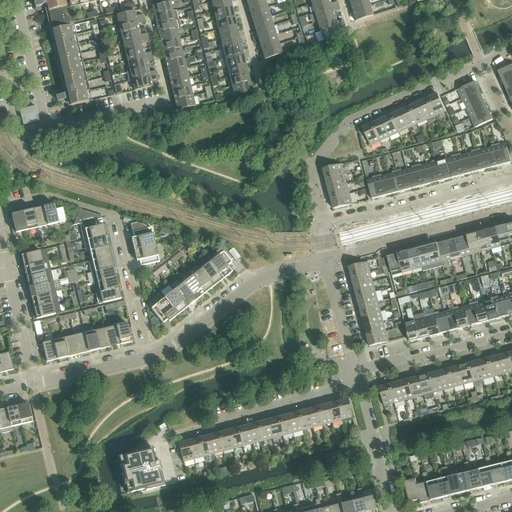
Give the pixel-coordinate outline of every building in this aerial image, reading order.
[(52,29),(52,31),(67,94),(59,96),(59,93),(56,93),(56,96),(58,102),(69,100),(70,107),(88,102),(70,27),(70,26),(70,27),(69,25),(69,24),(74,22),(70,5),(90,0),(42,0),(34,2),(35,9),(36,12),(39,11),(38,9),(47,7),(52,27),(51,27),(51,28),(52,28),(52,29)] [(229,0),(223,0),(212,3),(214,12),(232,8),(229,0)] [(245,0),(265,60),(282,55),(264,0),(245,0)] [(332,9),(328,0),(326,0),(312,5),(315,14),(332,9)] [(367,0),(359,0),(350,3),(353,12),(370,7),(367,0)] [(170,2),(153,6),(155,16),(172,12),(170,2)] [(373,16),(370,7),(353,12),(356,22),(373,16)] [(232,8),(214,12),(217,21),(234,17),(232,8)] [(332,9),(315,14),(318,23),(335,18),(332,9)] [(134,11),(117,15),(119,25),(136,21),(134,11)] [(172,12),(155,16),(157,26),(178,21),(176,11),(172,12)] [(234,17),(217,21),(219,31),(236,27),(234,17)] [(335,18),(318,23),(320,32),(337,27),(335,18)] [(136,21),(119,25),(121,35),(139,30),(137,25),(144,24),(143,19),(139,20),(136,21)] [(178,21),(157,26),(159,35),(177,31),(181,30),(178,21)] [(236,27),(219,31),(221,40),(238,36),(236,27)] [(340,36),(337,27),(320,32),(323,42),(340,36)] [(139,30),(121,35),(124,44),(141,40),(139,30)] [(177,31),(159,35),(161,44),(179,40),(177,31)] [(238,36),(221,40),(223,50),(241,46),(238,36)] [(141,40),(124,44),(126,53),(143,49),(141,40)] [(179,40),(161,44),(164,54),(181,50),(179,40)] [(241,46),(223,50),(225,59),(243,55),(241,46)] [(143,49),(126,53),(128,63),(152,57),(151,53),(144,54),(143,49)] [(181,50),(164,54),(166,63),(183,59),(181,50)] [(243,55),(225,59),(228,69),(245,64),(243,55)] [(130,72),(126,73),(148,68),(145,58),(148,58),(149,62),(153,61),(152,57),(128,63),(130,72)] [(183,59),(166,63),(168,73),(186,69),(183,59)] [(245,64),(228,69),(230,78),(247,74),(245,64)] [(511,65),(498,72),(502,82),(511,77),(511,65)] [(148,68),(126,73),(129,82),(132,81),(157,76),(156,71),(149,73),(148,68)] [(186,69),(168,73),(170,82),(188,78),(186,69)] [(247,74),(230,78),(232,87),(250,83),(247,74)] [(157,76),(132,81),(135,91),(152,87),(151,81),(158,80),(157,76)] [(511,88),(511,77),(502,82),(506,91),(511,88)] [(188,78),(170,82),(173,91),(190,87),(188,78)] [(250,83),(232,87),(235,97),(252,93),(250,83)] [(476,83),(458,91),(463,100),(482,91),(480,88),(478,89),(476,83)] [(190,87),(173,91),(175,101),(192,97),(190,87)] [(482,96),(484,95),(482,91),(463,100),(467,110),(484,102),(482,96)] [(427,97),(436,117),(445,112),(438,95),(431,98),(431,95),(427,97)] [(192,97),(175,101),(177,111),(195,107),(192,97)] [(424,101),(419,103),(427,121),(436,117),(427,97),(423,99),(424,101)] [(484,102),(467,110),(471,119),(490,110),(489,106),(487,107),(484,102)] [(412,104),(408,106),(417,125),(427,121),(419,103),(413,106),(412,104)] [(405,107),(406,109),(400,112),(408,129),(417,125),(408,106),(405,107)] [(39,123),(35,109),(19,113),(23,127),(39,123)] [(490,110),(471,119),(475,129),(493,121),(490,114),(492,114),(490,110)] [(393,112),(390,114),(399,134),(408,129),(400,112),(394,114),(393,112)] [(387,118),(381,120),(389,138),(399,134),(390,114),(386,116),(387,118)] [(374,121),(371,123),(380,142),(389,138),(381,120),(375,123),(374,121)] [(369,126),(363,129),(371,146),(380,142),(371,123),(368,124),(369,126)] [(500,144),(496,145),(501,166),(511,163),(506,145),(500,146),(500,144)] [(491,147),(492,149),(486,150),(491,169),(501,166),(496,145),(491,147)] [(480,149),(476,151),(481,171),(491,169),(486,150),(481,152),(480,149)] [(472,154),(467,155),(471,174),(481,171),(476,151),(471,152),(472,154)] [(471,174),(467,155),(461,157),(460,155),(456,156),(461,176),(471,174)] [(452,159),(447,161),(451,179),(461,176),(456,156),(452,157),(452,159)] [(451,179),(447,161),(441,162),(440,160),(436,161),(442,182),(451,179)] [(436,161),(432,162),(432,164),(427,166),(432,184),(442,182),(436,161)] [(323,170),(325,176),(323,177),(324,181),(344,175),(342,165),(323,170)] [(421,165),(416,166),(422,187),(432,184),(427,166),(421,167),(421,165)] [(413,170),(407,171),(412,190),(422,187),(416,166),(412,167),(413,170)] [(412,190),(407,171),(402,172),(401,170),(397,171),(402,192),(412,190)] [(393,175),(387,176),(392,195),(402,192),(397,171),(392,173),(393,175)] [(344,175),(324,181),(325,184),(327,184),(328,190),(347,185),(344,175)] [(392,195),(387,176),(382,178),(381,175),(377,177),(382,197),(392,195)] [(372,178),(373,180),(367,181),(372,200),(382,197),(377,177),(372,178)] [(328,190),(330,196),(328,196),(329,200),(350,195),(347,185),(328,190)] [(350,195),(329,200),(330,204),(332,203),(334,210),(352,205),(350,195)] [(43,207),(48,226),(59,224),(58,223),(65,221),(62,209),(55,210),(54,205),(43,207)] [(43,207),(33,210),(37,229),(48,226),(43,207)] [(33,210),(22,212),(27,231),(37,229),(33,210)] [(79,225),(81,231),(83,241),(109,235),(107,224),(95,227),(94,221),(102,219),(101,217),(80,210),(73,226),(79,225)] [(22,212),(11,215),(16,234),(27,231),(22,212)] [(499,226),(496,227),(501,247),(511,245),(506,226),(499,228),(499,226)] [(496,227),(492,228),(493,230),(487,231),(491,250),(501,247),(496,227)] [(136,232),(137,237),(131,239),(134,250),(155,245),(151,228),(136,232)] [(491,250),(487,231),(480,233),(480,231),(476,232),(482,253),(491,250)] [(472,233),(473,235),(467,237),(472,255),(482,253),(476,232),(472,233)] [(109,235),(83,241),(86,252),(90,251),(112,246),(109,235)] [(460,236),(456,237),(462,258),(472,255),(467,237),(461,238),(460,236)] [(452,238),(453,240),(447,242),(452,260),(462,258),(456,237),(452,238)] [(452,260),(447,242),(441,244),(440,241),(436,242),(440,256),(442,263),(452,260)] [(433,246),(427,247),(433,269),(443,267),(442,263),(440,256),(436,242),(433,243),(433,246)] [(155,245),(134,250),(137,262),(143,260),(144,266),(159,263),(155,245)] [(112,246),(90,251),(92,262),(114,256),(112,246)] [(413,251),(407,252),(412,271),(422,268),(417,247),(413,249),(413,251)] [(433,269),(427,247),(421,249),(420,247),(417,247),(422,268),(423,272),(433,269)] [(46,250),(18,257),(21,268),(48,261),(46,250)] [(223,252),(209,263),(223,280),(232,273),(227,266),(232,263),(223,252)] [(412,271),(407,252),(401,254),(401,252),(397,253),(402,273),(412,271)] [(394,256),(387,258),(392,276),(402,273),(397,253),(393,254),(394,256)] [(92,262),(88,262),(91,273),(113,268),(117,267),(114,256),(92,262)] [(384,259),(378,260),(380,268),(386,267),(384,259)] [(48,261),(21,268),(23,278),(51,271),(48,261)] [(209,263),(200,270),(214,287),(223,280),(209,263)] [(367,263),(349,268),(351,274),(348,275),(350,278),(370,273),(367,263)] [(113,268),(91,273),(93,283),(116,278),(113,268)] [(200,270),(191,277),(205,294),(214,287),(200,270)] [(51,271),(23,278),(26,289),(53,282),(51,271)] [(370,273),(350,278),(350,282),(353,282),(354,288),(373,283),(370,273)] [(191,277),(182,284),(196,301),(205,294),(191,277)] [(116,278),(93,283),(96,294),(118,289),(116,278)] [(53,282),(26,289),(28,299),(56,292),(53,282)] [(373,283),(354,288),(356,294),(354,294),(355,298),(375,293),(373,283)] [(426,283),(416,286),(418,292),(428,289),(426,283)] [(182,284),(174,291),(187,308),(196,301),(182,284)] [(448,287),(441,289),(443,296),(450,294),(448,287)] [(98,304),(98,305),(121,299),(118,289),(96,294),(98,304)] [(435,290),(428,292),(430,298),(430,299),(437,297),(435,290)] [(174,291),(165,298),(173,309),(178,315),(187,308),(182,302),(174,291)] [(56,292),(28,299),(31,310),(58,303),(56,292)] [(428,292),(419,294),(420,298),(420,301),(430,298),(428,292)] [(375,293),(355,298),(356,302),(358,301),(360,307),(378,303),(375,293)] [(409,297),(398,300),(400,305),(410,303),(409,297)] [(498,297),(494,298),(499,319),(509,316),(504,298),(498,299),(498,297)] [(165,298),(151,309),(160,321),(162,323),(167,320),(169,322),(178,315),(172,308),(165,298)] [(490,302),(484,303),(489,321),(499,319),(494,298),(489,299),(490,302)] [(478,302),(474,303),(479,324),(489,321),(484,303),(479,304),(478,302)] [(58,303),(31,310),(33,320),(61,314),(58,303)] [(361,313),(359,314),(360,318),(381,312),(378,303),(360,307),(361,313)] [(469,305),(470,307),(464,308),(469,327),(479,324),(474,303),(469,305)] [(458,307),(454,309),(459,329),(469,327),(464,308),(459,310),(458,307)] [(450,312),(445,313),(450,332),(459,329),(454,309),(449,310),(450,312)] [(381,312),(360,318),(361,322),(363,321),(365,327),(383,322),(381,312)] [(438,313),(434,314),(440,335),(450,332),(445,313),(439,315),(438,313)] [(430,315),(430,317),(425,319),(430,337),(440,335),(434,314),(430,315)] [(154,318),(150,321),(153,330),(160,325),(154,318)] [(419,318),(415,319),(420,340),(430,337),(425,319),(419,320),(419,318)] [(411,322),(405,324),(410,342),(419,340),(420,340),(415,319),(410,320),(411,322)] [(366,333),(364,334),(365,338),(386,332),(383,322),(365,327),(366,333)] [(127,324),(116,326),(120,345),(131,342),(127,324)] [(116,326),(105,329),(110,348),(120,345),(116,326)] [(105,329),(95,331),(99,350),(110,348),(105,329)] [(83,330),(73,332),(74,336),(78,355),(89,353),(84,334),(83,330)] [(95,331),(84,334),(89,353),(99,350),(95,331)] [(386,332),(365,338),(366,341),(368,341),(370,347),(389,342),(386,332)] [(74,336),(63,339),(68,357),(78,355),(74,336)] [(63,339),(53,341),(57,360),(68,357),(63,339)] [(53,341),(42,344),(46,363),(57,360),(53,341)] [(505,355),(498,356),(503,375),(511,372),(511,367),(508,352),(504,353),(505,355)] [(0,355),(0,359),(3,373),(13,370),(9,353),(0,355)] [(492,356),(488,357),(493,378),(503,375),(498,356),(492,358),(492,356)] [(484,358),(485,360),(479,362),(483,380),(493,378),(488,357),(484,358)] [(472,361),(468,362),(474,383),(483,380),(479,362),(473,363),(472,361)] [(464,363),(465,365),(459,367),(464,385),(474,383),(468,362),(464,363)] [(464,385),(459,367),(453,369),(452,366),(448,367),(454,388),(464,385)] [(445,368),(445,371),(439,372),(444,391),(454,388),(448,367),(445,368)] [(432,372),(429,373),(434,393),(444,391),(439,372),(433,374),(432,372)] [(429,373),(425,374),(425,376),(419,377),(424,396),(434,393),(429,373)] [(413,377),(409,378),(414,399),(424,396),(419,377),(413,379),(413,377)] [(405,379),(406,381),(399,383),(404,401),(414,399),(409,378),(405,379)] [(393,382),(389,383),(394,404),(404,401),(399,383),(393,384),(393,382)] [(386,386),(379,388),(384,406),(394,404),(389,383),(385,384),(386,386)] [(340,399),(336,400),(337,402),(338,410),(341,421),(352,418),(349,407),(347,399),(340,401),(340,399)] [(333,403),(327,405),(329,412),(332,423),(341,421),(338,410),(337,402),(336,400),(332,401),(333,403)] [(28,404),(17,406),(21,425),(32,423),(28,404)] [(329,412),(327,405),(321,406),(320,404),(316,405),(317,407),(319,415),(322,426),(332,423),(329,412)] [(312,406),(313,408),(307,410),(309,417),(312,429),(322,426),(319,415),(317,407),(316,405),(312,406)] [(17,406),(6,409),(11,428),(21,425),(17,406)] [(429,415),(428,411),(427,408),(420,410),(422,417),(429,415)] [(12,432),(11,428),(6,409),(0,410),(0,430),(1,434),(12,432)] [(309,417),(307,410),(301,412),(300,410),(297,411),(297,413),(299,420),(302,431),(312,429),(309,417)] [(293,414),(287,415),(289,423),(292,434),(302,431),(299,420),(297,413),(297,411),(293,412),(293,414)] [(289,423),(287,415),(281,417),(280,415),(277,416),(277,418),(279,425),(282,436),(292,434),(289,423)] [(277,416),(273,417),(273,419),(267,420),(269,428),(272,439),(282,436),(279,425),(277,418),(277,416)] [(261,420),(257,421),(257,423),(259,431),(262,442),(272,439),(269,428),(267,420),(261,422),(261,420)] [(254,424),(247,426),(249,433),(252,444),(262,442),(259,431),(257,423),(257,421),(253,422),(254,424)] [(249,433),(247,426),(241,427),(241,425),(237,426),(238,428),(239,436),(242,447),(252,444),(249,433)] [(234,429),(228,431),(230,438),(233,450),(242,447),(239,436),(238,428),(237,426),(233,427),(234,429)] [(221,431),(217,432),(218,434),(220,441),(223,452),(233,450),(230,438),(228,431),(222,433),(221,431)] [(213,433),(214,435),(208,436),(210,444),(213,455),(223,452),(220,441),(218,434),(217,432),(213,433)] [(201,436),(198,437),(198,439),(200,446),(203,457),(213,455),(210,444),(208,436),(202,438),(201,436)] [(493,436),(486,438),(487,445),(495,443),(495,442),(493,436)] [(198,437),(194,438),(194,440),(188,441),(190,449),(193,460),(203,457),(200,446),(198,439),(198,437)] [(182,441),(177,442),(178,444),(180,451),(183,463),(193,460),(190,449),(188,441),(182,443),(182,441)] [(164,487),(158,463),(155,463),(152,448),(136,452),(136,453),(118,458),(120,466),(119,467),(124,486),(125,486),(127,495),(145,490),(145,492),(164,487)] [(511,456),(508,458),(509,463),(500,465),(505,483),(511,482),(511,481),(511,466),(511,462),(511,456)] [(494,486),(490,468),(492,467),(491,462),(487,463),(488,468),(479,470),(484,488),(490,487),(494,486)] [(499,485),(505,483),(500,465),(492,467),(490,468),(494,486),(499,485)] [(466,468),(467,473),(459,475),(463,494),(469,492),(474,491),(469,473),(471,472),(470,467),(466,468)] [(226,468),(219,470),(221,477),(228,475),(226,468)] [(471,472),(469,473),(474,491),(478,490),(484,488),(479,470),(471,472)] [(427,473),(423,474),(424,479),(428,478),(429,483),(427,483),(432,502),(436,500),(442,499),(438,481),(437,476),(428,478),(427,473)] [(449,473),(445,474),(446,478),(438,481),(442,499),(448,497),(453,496),(448,478),(450,477),(449,473)] [(450,477),(448,478),(453,496),(457,495),(463,494),(459,475),(450,477)] [(417,486),(420,500),(421,504),(427,502),(427,503),(432,502),(427,483),(429,483),(428,478),(424,479),(425,484),(417,486)] [(420,500),(417,486),(416,480),(404,483),(409,503),(420,500)] [(359,500),(351,502),(353,511),(364,511),(361,499),(363,499),(362,494),(358,495),(359,500)] [(361,499),(364,511),(376,511),(375,508),(379,508),(376,496),(363,499),(361,499)] [(338,505),(330,507),(331,511),(342,511),(340,505),(342,504),(341,499),(337,500),(338,505)] [(342,504),(340,505),(342,511),(353,511),(351,502),(342,504)]
